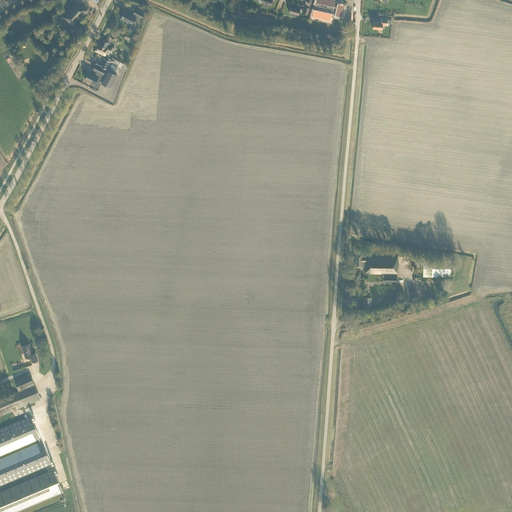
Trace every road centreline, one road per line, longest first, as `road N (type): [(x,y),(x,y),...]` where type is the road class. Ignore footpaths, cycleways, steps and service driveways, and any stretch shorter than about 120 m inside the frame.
road 1 (unclassified): [(318,511),(358,0)]
road 2 (tertiary): [(0,206),(107,0)]
